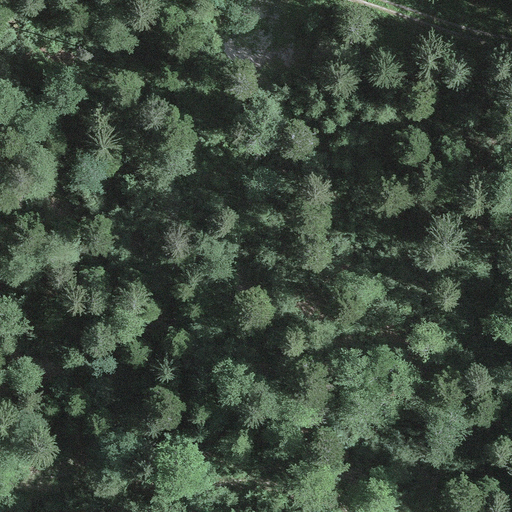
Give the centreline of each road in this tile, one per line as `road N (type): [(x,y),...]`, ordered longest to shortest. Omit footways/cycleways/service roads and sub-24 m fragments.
road 1 (track): [(0,480),(282,488),(374,511)]
road 2 (track): [(511,42),(363,0)]
